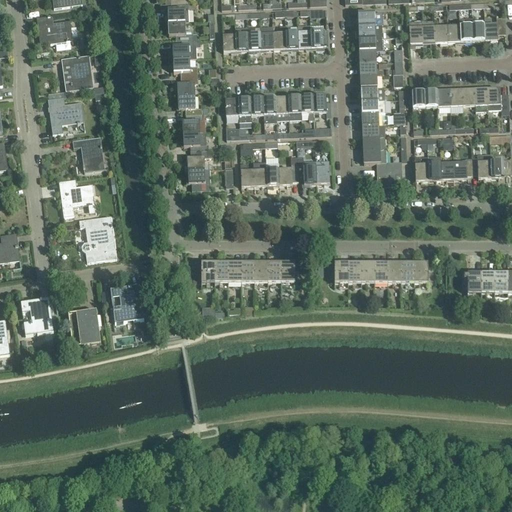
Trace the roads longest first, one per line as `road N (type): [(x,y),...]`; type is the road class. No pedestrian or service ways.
road 1 (residential): [(170,247),(161,266),(41,280),(9,0)]
road 2 (residential): [(170,247),(511,247)]
road 3 (residential): [(138,0),(164,208)]
road 4 (residential): [(346,208),(164,208)]
road 5 (residential): [(511,208),(346,208)]
road 6 (residential): [(346,208),(340,72)]
road 7 (residential): [(340,72),(217,76)]
